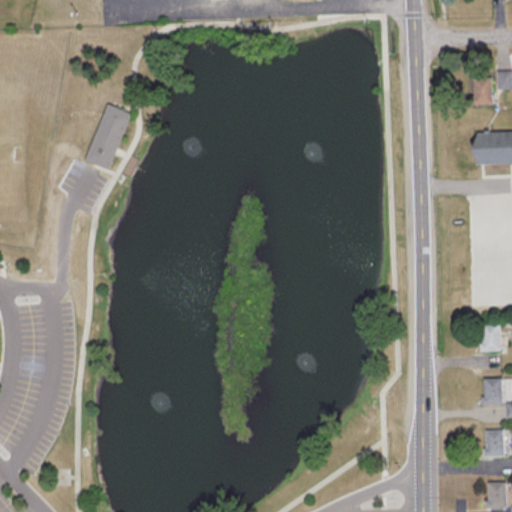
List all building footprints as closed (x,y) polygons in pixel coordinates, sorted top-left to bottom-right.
[(511,88),(511,70),(498,71),(498,89),(511,88)] [(493,103),(493,77),(476,77),(476,103),(493,103)] [(109,104),(132,113),(109,171),(85,161),(109,104)] [(511,162),(511,130),(481,131),(481,163),(511,162)] [(482,325),(482,351),(503,351),(503,325),(482,325)] [(485,405),(505,405),(505,379),(485,379),(485,405)] [(487,431),(487,456),(506,456),(506,431),(487,431)] [(509,509),(509,482),(489,482),(489,509),(509,509)]
